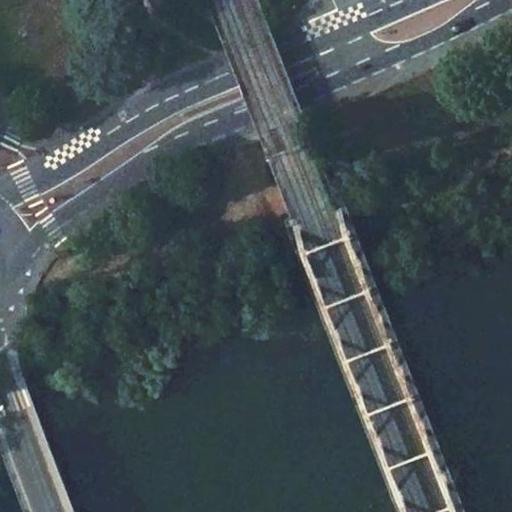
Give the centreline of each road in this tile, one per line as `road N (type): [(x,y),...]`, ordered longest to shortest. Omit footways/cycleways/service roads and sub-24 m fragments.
road 1 (primary): [(5,265),(130,172),(254,107),(289,75)]
road 2 (primary): [(289,75),(238,75),(177,100),(83,156)]
road 3 (secondary): [(0,369),(56,511)]
